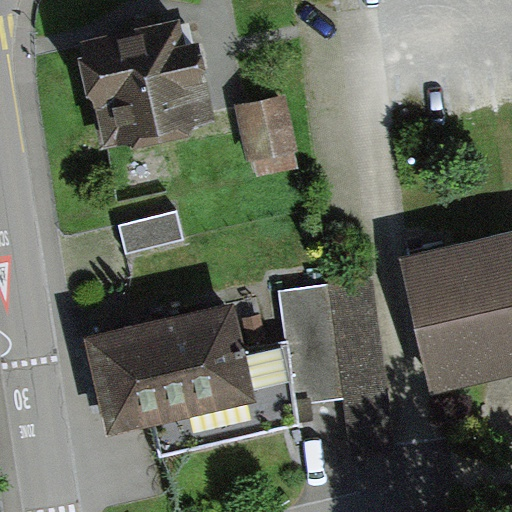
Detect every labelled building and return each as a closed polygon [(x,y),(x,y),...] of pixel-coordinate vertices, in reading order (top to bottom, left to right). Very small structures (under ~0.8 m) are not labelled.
[(78,49),(102,146),(202,121),(178,24),(78,49)] [(235,110),(247,166),(286,158),(274,102),(235,110)] [(121,252),(177,239),(172,215),(116,228),(121,252)] [(511,236),(404,263),(434,384),(511,367),(511,236)] [(381,443),(356,280),(283,291),(297,386),(338,380),(348,448),(381,443)] [(108,428),(238,397),(218,315),(88,346),(108,428)]
